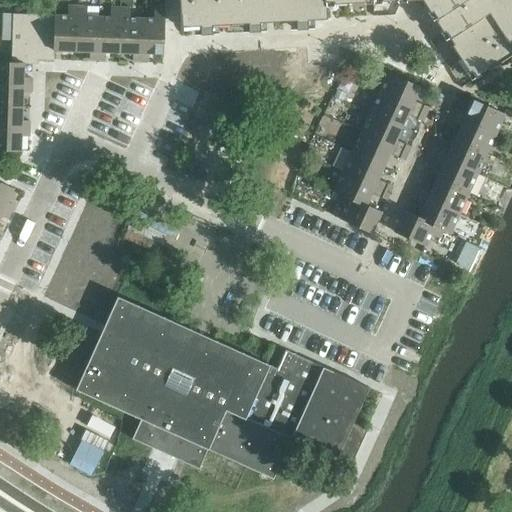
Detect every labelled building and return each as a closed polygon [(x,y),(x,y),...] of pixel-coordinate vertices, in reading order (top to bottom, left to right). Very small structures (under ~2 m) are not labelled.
[(511,0),(178,0),(180,27),(200,26),(200,35),(211,34),(211,25),(248,23),(248,32),(259,32),(259,23),(295,21),(296,30),(307,29),(307,20),(326,19),(325,4),(390,0),(421,0),(468,72),(470,70),(475,78),(511,54),(511,45),(509,42),(511,39),(511,0)] [(67,16),(54,16),(53,50),(54,50),(76,51),(77,7),(67,6),(67,16)] [(86,7),(77,7),(76,51),(89,52),(89,60),(97,60),(98,17),(86,17),(86,7)] [(110,18),(98,17),(97,60),(104,60),(104,52),(119,53),(120,8),(111,8),(110,18)] [(129,8),(120,8),(119,53),(133,53),(132,61),(140,61),(141,19),(129,18),(129,8)] [(153,19),(141,19),(140,61),(147,62),(148,54),(163,54),(164,10),(154,9),(153,19)] [(13,14),(11,62),(30,63),(30,60),(53,60),(54,50),(53,50),(54,16),(13,14)] [(0,61),(0,84),(30,86),(31,78),(23,78),(23,64),(30,64),(30,63),(11,62),(0,61)] [(388,72),(378,93),(425,114),(428,108),(413,101),(419,87),(388,72)] [(0,84),(0,106),(22,107),(22,93),(30,93),(30,86),(0,84)] [(378,93),(369,113),(401,127),(407,114),(422,121),(425,114),(378,93)] [(451,106),(448,113),(495,135),(504,114),(473,99),(466,113),(451,106)] [(0,106),(0,127),(29,129),(29,121),(21,121),(22,107),(0,106)] [(369,113),(360,132),(407,154),(410,147),(395,140),(401,127),(369,113)] [(460,127),(454,140),(486,154),(495,135),(448,113),(445,120),(460,127)] [(29,129),(0,127),(0,150),(20,151),(21,136),(29,136),(29,129)] [(360,132),(351,152),(383,166),(389,154),(404,161),(407,154),(360,132)] [(433,145),(430,152),(477,174),(486,154),(454,140),(448,152),(433,145)] [(309,146),(305,153),(316,158),(319,151),(309,146)] [(351,152),(342,172),(389,193),(392,186),(377,179),(383,166),(351,152)] [(442,166),(436,179),(468,193),(477,174),(430,152),(427,159),(442,166)] [(333,192),(339,195),(340,193),(365,205),(371,193),(386,200),(389,193),(342,172),(333,192)] [(415,185),(412,192),(459,213),(468,193),(436,179),(430,192),(415,185)] [(0,182),(0,207),(11,212),(14,205),(7,202),(13,188),(0,182)] [(424,205),(419,217),(444,229),(443,231),(449,234),(459,213),(412,192),(409,198),(424,205)] [(340,193),(339,195),(336,202),(345,207),(339,219),(371,233),(381,212),(365,205),(340,193)] [(0,207),(0,216),(7,219),(11,212),(0,207)] [(166,233),(176,237),(181,227),(141,210),(129,238),(159,251),(166,233)] [(444,229),(419,217),(403,210),(393,232),(425,246),(430,234),(439,238),(443,231),(444,229)] [(280,370),(277,369),(117,297),(75,389),(141,419),(132,439),(198,469),(207,449),(273,479),(288,446),(332,466),(333,465),(347,472),(366,429),(352,423),(368,388),(285,350),(280,361),(284,363),(280,370)]
